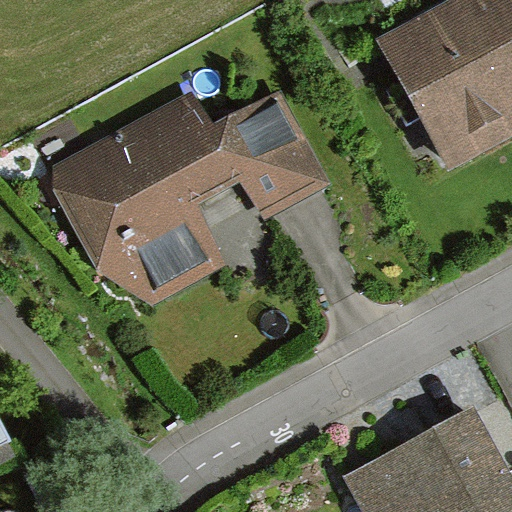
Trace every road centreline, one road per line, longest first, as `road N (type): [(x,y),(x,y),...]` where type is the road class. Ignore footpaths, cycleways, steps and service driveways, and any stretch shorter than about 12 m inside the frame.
road 1 (residential): [(511,293),(191,471),(150,505)]
road 2 (residential): [(150,505),(0,321)]
